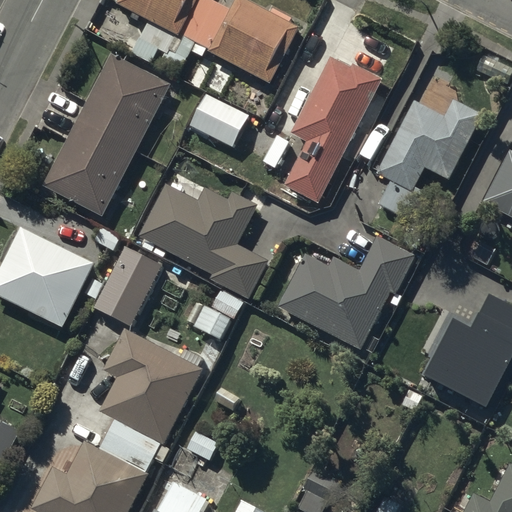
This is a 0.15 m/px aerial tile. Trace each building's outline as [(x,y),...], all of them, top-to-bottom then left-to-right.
[(200,0),(125,0),(121,9),(181,41),(184,39),(212,53),(213,56),(270,88),(300,35),(286,27),(287,24),(280,19),(277,24),(244,6),(237,21),(200,1),(200,0)] [(194,52),(149,30),(136,57),(181,78),(194,52)] [(173,91),(113,60),(90,106),(72,142),(47,191),(106,222),(140,156),(173,91)] [(355,73),(334,62),(294,138),(311,147),(288,190),(322,208),(387,85),(357,69),(355,73)] [(250,120),(210,100),(194,131),(235,151),(250,120)] [(488,122),(458,106),(449,122),(419,106),(383,174),(382,177),(416,195),(429,172),(454,185),(488,122)] [(511,161),(488,209),(511,221),(511,161)] [(203,205),(170,188),(143,242),(217,279),(215,283),(252,302),(270,266),(240,251),(262,209),(236,196),(233,204),(210,192),(203,205)] [(424,204),(393,188),(383,208),(413,224),(424,204)] [(122,243),(104,233),(98,244),(116,255),(122,243)] [(98,270),(26,235),(0,286),(0,300),(67,334),(98,270)] [(417,261),(382,242),(365,276),(342,264),(339,262),(335,270),(312,258),(283,313),(366,357),(417,261)] [(166,272),(129,252),(97,312),(133,331),(166,272)] [(245,307),(224,296),(216,310),(237,322),(245,307)] [(407,302),(386,340),(435,366),(455,327),(407,302)] [(511,378),(511,309),(496,302),(477,339),(458,330),(431,386),(493,417),(511,378)] [(223,342),(232,325),(199,306),(189,323),(223,342)] [(209,375),(128,335),(107,376),(121,383),(105,415),(117,427),(103,452),(88,445),(71,476),(56,468),(32,511),(137,511),(155,480),(149,477),(164,450),(171,451),(209,375)] [(299,347),(290,342),(285,350),(295,355),(299,347)] [(246,404),(225,392),(217,405),(239,417),(246,404)] [(425,402),(413,396),(405,410),(417,416),(425,402)] [(23,437),(0,424),(0,466),(6,470),(23,437)] [(222,448),(199,435),(190,452),(212,464),(222,448)] [(511,511),(511,472),(495,506),(479,498),(471,511),(511,511)] [(334,511),(345,491),(320,479),(303,511),(334,511)] [(208,511),(212,505),(176,486),(162,511),(208,511)] [(457,489),(446,510),(449,511),(466,511),(474,499),(457,489)] [(403,511),(404,510),(389,502),(383,511),(403,511)]
